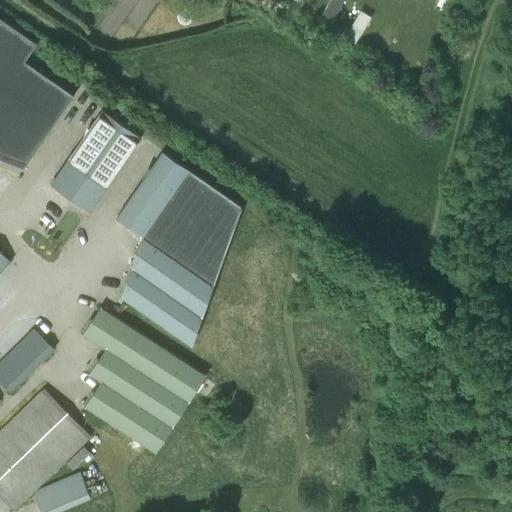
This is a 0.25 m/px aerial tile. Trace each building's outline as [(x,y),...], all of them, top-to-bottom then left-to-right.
[(291,0),(291,2),(302,8),(307,0),(291,0)] [(328,0),(319,15),(332,22),(345,0),(328,0)] [(436,0),(435,5),(447,11),(451,0),(436,0)] [(360,8),(346,36),(358,43),(373,15),(360,8)] [(0,154),(23,164),(21,167),(23,168),(74,95),(24,61),(37,43),(0,17),(0,154)] [(368,53),(382,62),(401,31),(386,23),(368,53)] [(396,70),(408,77),(423,51),(410,44),(396,70)] [(90,210),(141,137),(102,110),(51,183),(90,210)] [(121,296),(191,345),(241,206),(162,151),(116,217),(143,235),(121,296)] [(155,453),(206,374),(100,305),(82,334),(104,349),(88,374),(100,381),(83,407),(155,453)] [(0,359),(0,379),(12,392),(55,350),(33,328),(0,359)] [(0,430),(0,495),(13,508),(87,434),(42,389),(0,430)] [(34,492),(41,511),(52,511),(88,498),(79,474),(34,492)]
